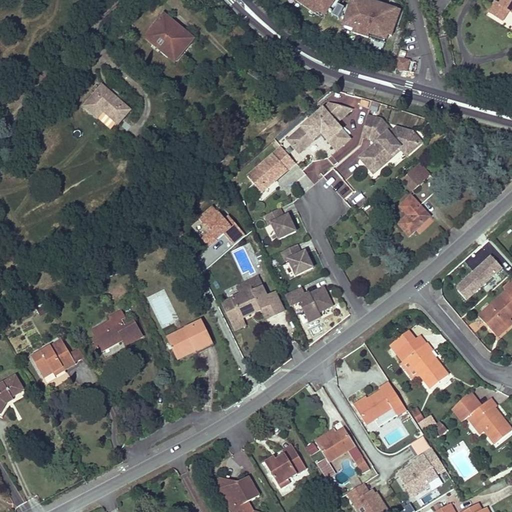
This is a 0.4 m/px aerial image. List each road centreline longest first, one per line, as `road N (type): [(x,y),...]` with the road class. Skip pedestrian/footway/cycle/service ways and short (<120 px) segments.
road 1 (residential): [(64,506),(240,410),(365,321)]
road 2 (tertiary): [(238,0),(279,36),(336,68),(511,117)]
road 3 (residential): [(511,378),(477,362),(413,282)]
road 4 (residential): [(413,282),(511,196)]
road 5 (residential): [(365,321),(315,228),(321,204)]
